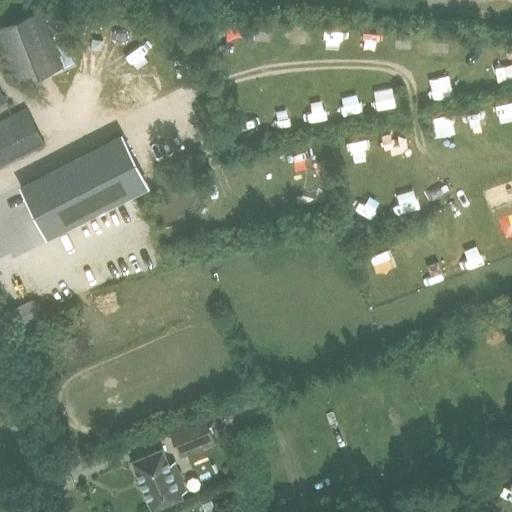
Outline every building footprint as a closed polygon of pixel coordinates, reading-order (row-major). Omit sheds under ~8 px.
[(61,67),(40,10),(0,25),(0,40),(16,84),(61,67)] [(150,25),(148,38),(163,40),(165,27),(150,25)] [(0,164),(43,143),(27,109),(0,121),(0,164)] [(139,170),(121,134),(31,179),(49,215),(139,170)] [(214,442),(205,418),(170,432),(178,451),(197,444),(199,448),(214,442)] [(506,429),(477,439),(481,450),(510,441),(506,429)] [(169,464),(162,447),(131,459),(151,508),(182,496),(180,491),(185,489),(174,462),(169,464)]
